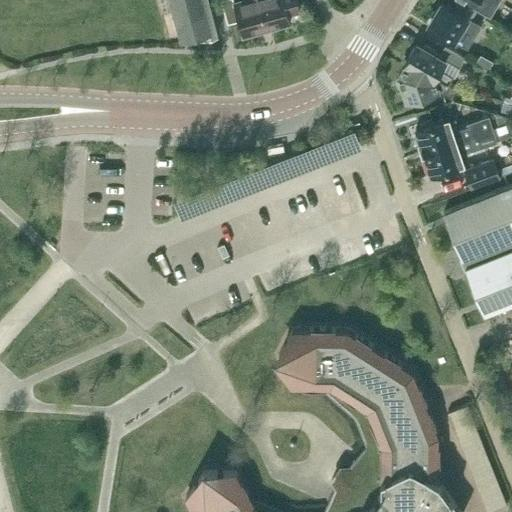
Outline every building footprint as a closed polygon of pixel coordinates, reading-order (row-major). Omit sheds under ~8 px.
[(170,0),(181,38),(188,36),(190,41),(216,34),(206,0),(170,0)] [(265,27),(257,0),(246,0),(233,4),(242,34),(265,27)] [(257,0),(265,27),(289,21),(287,12),(301,8),(298,0),(257,0)] [(431,12),(426,20),(428,23),(426,25),(452,40),(460,26),(463,28),(475,10),(459,0),(458,0),(454,9),(441,1),(434,11),(431,12)] [(462,0),(486,14),(495,0),(497,2),(498,0),(462,0)] [(403,64),(404,65),(427,79),(431,74),(447,83),(452,75),(454,76),(460,67),(459,66),(465,57),(445,45),(438,56),(433,53),(435,50),(424,43),(422,47),(415,43),(403,64)] [(427,79),(404,65),(398,76),(406,101),(411,99),(412,102),(424,98),(423,95),(435,90),(441,94),(447,83),(431,74),(427,79)] [(511,113),(511,103),(504,101),(501,110),(511,113)] [(510,122),(508,116),(494,113),(498,125),(510,122)] [(415,128),(423,151),(492,128),(488,114),(466,122),(467,124),(453,129),(449,116),(433,122),(432,119),(420,123),(421,126),(415,128)] [(492,128),(423,151),(431,174),(437,172),(438,175),(450,171),(449,168),(464,163),(460,150),(474,145),(474,147),(496,140),(492,128)] [(493,156),(463,167),(471,187),(501,176),(493,156)] [(511,183),(444,211),(484,314),(511,302),(511,183)] [(252,499),(237,471),(205,470),(186,496),(193,511),(462,511),(438,477),(438,433),(439,433),(413,368),(347,327),(294,326),(279,354),(293,383),(325,384),(325,387),(357,415),(369,445),(351,466),(340,465),(332,479),(337,488),(326,511),(286,511),(255,498),(252,499)] [(488,511),(508,503),(467,402),(447,410),(488,511)]
